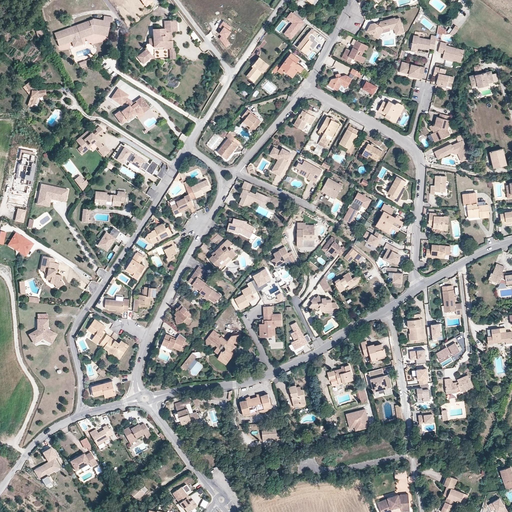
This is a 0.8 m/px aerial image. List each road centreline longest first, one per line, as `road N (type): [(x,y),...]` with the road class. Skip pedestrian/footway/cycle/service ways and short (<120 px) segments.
road 1 (residential): [(77,416),(73,329),(187,146)]
road 2 (residential): [(144,398),(269,375),(384,310)]
road 3 (residential): [(144,398),(137,368),(220,196)]
road 4 (residential): [(384,310),(421,511)]
road 5 (residential): [(408,143),(421,166),(417,289)]
road 6 (residential): [(221,500),(144,398)]
